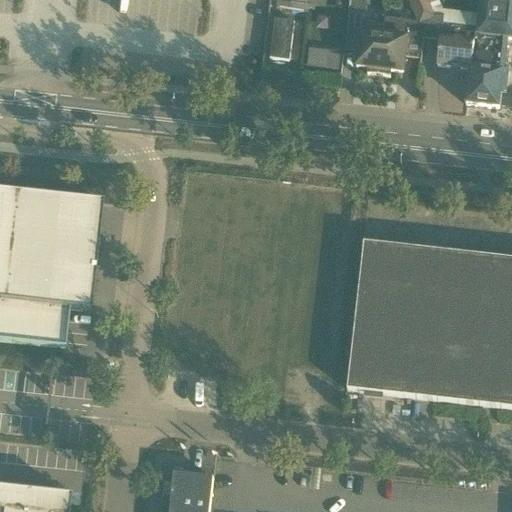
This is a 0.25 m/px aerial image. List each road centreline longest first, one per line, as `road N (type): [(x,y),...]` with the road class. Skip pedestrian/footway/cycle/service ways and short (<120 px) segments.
road 1 (primary): [(511,160),(12,104)]
road 2 (unclassified): [(12,104),(60,134),(114,140),(148,169),(153,192),(128,417)]
road 3 (unclassified): [(128,417),(511,461)]
